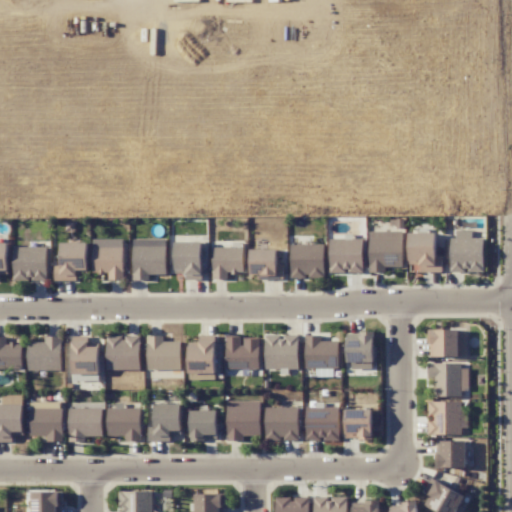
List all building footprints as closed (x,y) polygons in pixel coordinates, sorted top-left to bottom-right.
[(483,273),(484,238),(472,238),(472,231),(456,230),(456,238),(451,238),(450,271),(483,273)] [(370,272),(386,272),(385,267),(403,266),(402,231),(369,232),(370,272)] [(420,272),(442,272),(442,256),(436,255),(436,233),(409,233),(408,264),(420,264),(420,272)] [(92,273),(108,273),(108,280),(123,280),(123,239),(93,239),(92,273)] [(166,239),(133,239),(133,280),(149,280),(149,274),(166,274),(166,239)] [(329,272),(363,273),(363,240),(330,239),(329,272)] [(0,273),(8,274),(7,243),(0,242),(0,273)] [(76,281),(76,274),(87,274),(87,243),(61,242),(60,266),(54,266),(54,280),(76,281)] [(202,280),(202,243),(175,242),(175,273),(186,274),(186,280),(202,280)] [(324,245),(291,245),(291,278),(324,278),(324,245)] [(47,247),(13,246),(12,280),(46,281),(47,247)] [(243,273),(244,248),(213,247),(211,279),(232,280),(232,273),(243,273)] [(283,279),(283,264),(277,264),(277,249),(250,249),(250,274),(257,274),(257,280),(283,279)] [(467,329),(428,330),(428,357),(467,356),(467,329)] [(374,369),(374,333),(348,332),(348,369),(374,369)] [(265,368),(298,369),(299,335),(266,335),(265,368)] [(306,335),(305,367),(337,368),(338,340),(321,340),(321,335),(306,335)] [(0,367),(22,367),(22,343),(6,343),(6,337),(0,336),(0,367)] [(45,342),(28,342),(27,370),(61,371),(62,337),(45,336),(45,342)] [(107,336),(106,369),(140,370),(140,336),(107,336)] [(164,342),(164,336),(147,336),(148,370),(182,369),(181,341),(164,342)] [(259,339),(242,339),(242,337),(225,337),(226,370),(259,369),(259,339)] [(72,374),(99,374),(99,347),(89,347),(89,341),(73,341),(72,374)] [(188,373),(215,373),(216,341),(188,341),(188,373)] [(434,396),(469,395),(468,369),(461,370),(461,363),(427,364),(428,379),(433,379),(434,396)] [(259,401),(226,402),(227,441),(244,440),(244,436),(260,435),(259,401)] [(461,401),(427,402),(428,435),(461,434),(461,401)] [(62,402),(30,402),(30,436),(46,436),(46,441),(62,442),(62,402)] [(181,403),(154,404),(154,426),(148,426),(148,442),(170,441),(170,435),(181,435),(181,403)] [(340,403),(306,403),(305,441),(322,441),(322,440),(339,441),(340,403)] [(23,404),(0,404),(0,442),(12,442),(12,436),(23,435),(23,404)] [(140,406),(116,407),(116,409),(107,409),(107,436),(123,436),(123,442),(140,441),(140,406)] [(298,441),(298,408),(265,407),(265,440),(298,441)] [(102,436),(102,408),(68,408),(69,442),(85,442),(85,436),(102,436)] [(372,409),(346,409),(345,439),(371,439),(372,409)] [(216,410),(189,411),(190,440),(217,439),(216,410)] [(465,468),(466,441),(436,440),(435,467),(465,468)] [(429,495),(424,506),(437,511),(455,511),(464,494),(430,479),(423,493),(429,495)] [(61,511),(61,491),(31,492),(31,511),(61,511)] [(152,511),(153,492),(119,491),(118,507),(119,507),(119,511),(152,511)] [(224,511),(225,494),(195,494),(195,511),(224,511)] [(347,511),(347,496),(313,497),(313,511),(347,511)] [(275,497),(274,511),(307,511),(308,497),(275,497)] [(379,511),(379,500),(365,500),(365,506),(352,506),(352,511),(379,511)] [(417,511),(415,500),(401,503),(402,508),(389,511),(417,511)]
